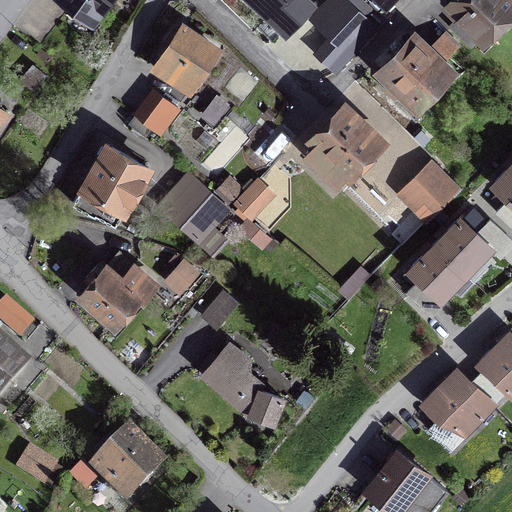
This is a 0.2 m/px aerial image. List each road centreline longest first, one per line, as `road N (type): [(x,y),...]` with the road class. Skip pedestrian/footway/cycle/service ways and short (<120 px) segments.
road 1 (residential): [(263,511),(0,253)]
road 2 (residential): [(198,0),(316,102),(422,0)]
road 3 (residential): [(511,301),(378,421),(309,511)]
road 4 (residential): [(164,0),(41,203),(0,220)]
